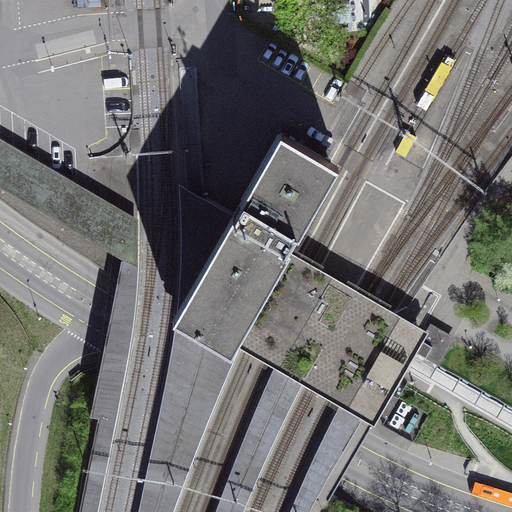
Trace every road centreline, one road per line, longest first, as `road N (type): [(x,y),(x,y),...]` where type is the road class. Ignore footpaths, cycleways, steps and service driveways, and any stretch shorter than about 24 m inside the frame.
road 1 (primary): [(105,316),(351,461),(462,511)]
road 2 (primary): [(18,511),(43,372),(105,316)]
road 3 (unclassified): [(0,50),(101,26),(184,22),(199,0)]
road 4 (primary): [(0,244),(105,316)]
